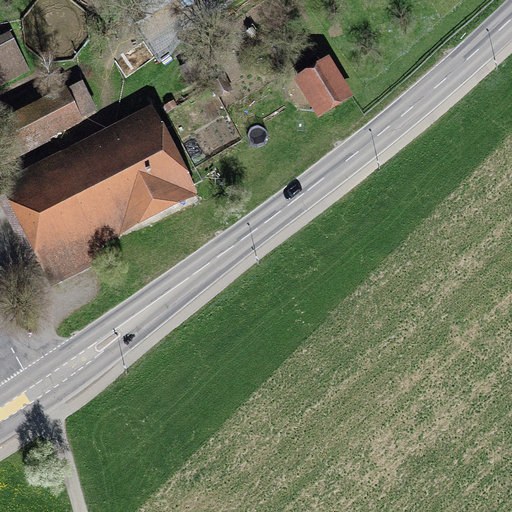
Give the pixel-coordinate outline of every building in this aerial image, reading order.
[(11,42),(0,47),(0,82),(25,69),(11,42)] [(189,83),(207,74),(200,61),(182,70),(189,83)] [(326,70),(306,82),(322,108),(342,95),(326,70)] [(0,126),(0,159),(87,115),(83,108),(92,104),(83,85),(0,126)] [(89,236),(178,190),(146,128),(13,197),(56,281),(101,258),(89,236)]
